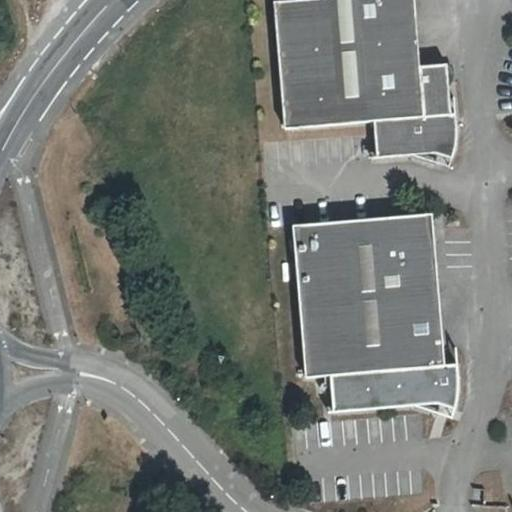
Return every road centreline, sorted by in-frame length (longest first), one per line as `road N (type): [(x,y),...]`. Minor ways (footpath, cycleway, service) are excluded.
road 1 (unclassified): [(258,511),(203,474),(159,419),(98,376)]
road 2 (tertiary): [(114,0),(38,87),(4,144)]
